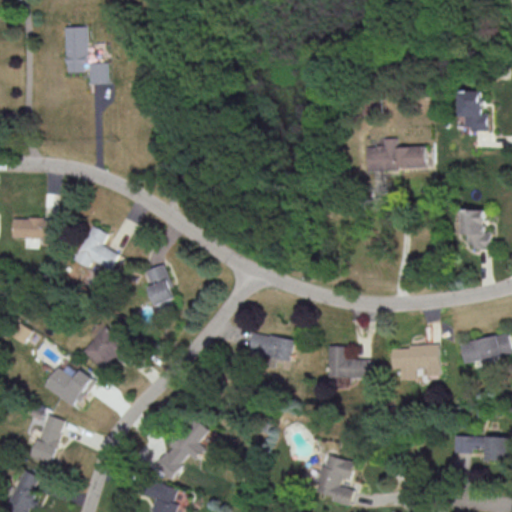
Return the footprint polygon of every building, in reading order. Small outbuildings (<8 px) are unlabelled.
[(67,71),(87,70),(86,25),(66,26),(67,71)] [(108,82),(107,61),(90,62),(91,83),(108,82)] [(485,89),(461,90),(461,115),(466,115),(466,129),(491,128),(491,112),(485,112),(485,89)] [(369,169),(428,167),(427,145),(398,145),(398,137),(385,137),(386,145),(369,145),(369,169)] [(487,209),(464,209),(464,233),(470,233),(470,247),(493,247),(493,231),(488,231),(487,209)] [(45,237),(44,244),(60,245),(61,218),(15,216),(14,236),(45,237)] [(110,231),(92,223),(76,259),(91,266),(94,259),(113,268),(121,252),(104,244),(110,231)] [(146,269),(159,311),(177,305),(165,264),(146,269)] [(115,355),(120,360),(131,348),(106,325),(84,349),(103,367),(115,355)] [(296,339),(254,331),(250,352),(292,360),(296,339)] [(465,361),(511,354),(511,349),(510,334),(462,340),(465,361)] [(373,358),(346,357),(346,345),(330,344),(329,376),(372,377),(373,358)] [(442,374),(441,344),(393,346),(394,368),(401,367),(402,380),(419,379),(419,367),(428,366),(429,375),(442,374)] [(46,385),(76,406),(95,377),(82,368),(76,377),(59,366),(46,385)] [(68,420),(49,413),(33,455),(53,462),(68,420)] [(210,428),(194,416),(157,465),(173,476),(190,453),(197,458),(206,447),(200,442),(210,428)] [(356,460),(327,453),(317,492),(352,501),(356,488),(342,485),(344,476),(352,478),(356,460)] [(25,468),(8,507),(20,511),(22,511),(25,508),(33,511),(34,511),(39,499),(34,497),(43,476),(25,468)] [(179,487),(153,478),(148,495),(157,498),(152,511),(176,511),(179,503),(174,501),(179,487)]
